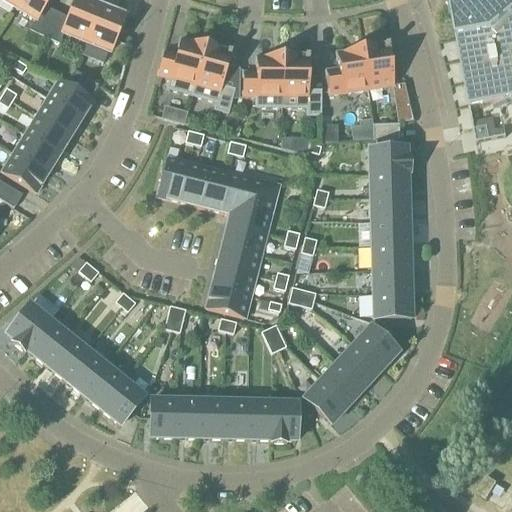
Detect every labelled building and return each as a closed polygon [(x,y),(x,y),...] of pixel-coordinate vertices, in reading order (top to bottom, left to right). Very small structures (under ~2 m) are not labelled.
[(19,0),(0,0),(0,3),(13,11),(19,0)] [(47,0),(19,0),(13,11),(33,24),(29,30),(45,38),(57,13),(44,7),(47,0)] [(511,0),(455,0),(454,2),(452,5),(451,11),(468,110),(511,101),(511,0)] [(101,10),(78,1),(71,20),(57,13),(45,38),(61,46),(64,39),(86,47),(101,10)] [(123,19),(101,10),(86,47),(109,56),(123,19)] [(205,50),(179,42),(175,58),(163,55),(156,79),(194,89),(205,50)] [(387,48),(361,51),(367,92),(393,89),(387,48)] [(205,49),(205,50),(194,89),(218,96),(213,112),(227,116),(234,92),(221,89),(230,56),(205,49)] [(361,51),(335,55),(337,71),(325,73),(328,98),(367,92),(361,51)] [(281,59),(255,59),(255,75),(242,75),(242,100),(281,101),(281,59)] [(306,59),(281,59),(281,101),(306,101),(305,119),(320,119),(320,94),(306,93),(306,59)] [(26,70),(15,63),(11,70),(21,77),(26,70)] [(100,92),(75,77),(69,88),(93,103),(100,92)] [(69,88),(58,82),(46,101),(81,122),(93,103),(69,88)] [(411,121),(403,87),(393,89),(397,123),(411,121)] [(15,98),(5,92),(1,98),(11,105),(15,98)] [(11,105),(1,98),(0,99),(0,107),(7,112),(11,105)] [(81,122),(46,101),(35,120),(69,141),(81,122)] [(69,141),(35,120),(24,138),(58,159),(69,141)] [(396,128),(372,129),(372,143),(397,142),(396,128)] [(320,129),(320,146),(336,146),(336,129),(320,129)] [(195,136),(187,134),(184,146),(192,148),(195,136)] [(202,138),(195,136),(192,148),(200,150),(202,138)] [(58,159),(24,138),(12,156),(47,178),(58,159)] [(281,141),(280,152),(297,156),(297,141),(281,141)] [(237,147),(229,145),(226,156),(234,158),(237,147)] [(244,149),(237,147),(234,158),(241,160),(244,149)] [(309,149),(307,157),(319,160),(321,152),(309,149)] [(406,152),(367,153),(368,178),(406,177),(406,152)] [(47,178),(12,156),(0,176),(35,197),(47,178)] [(187,166),(165,160),(155,200),(177,205),(187,166)] [(208,171),(187,166),(177,205),(198,210),(208,171)] [(229,177),(208,171),(198,210),(219,216),(229,177)] [(277,189),(229,177),(219,216),(228,218),(277,189)] [(406,177),(368,178),(369,202),(407,201),(406,177)] [(20,200),(0,187),(0,203),(13,212),(20,200)] [(277,189),(228,218),(226,227),(265,237),(277,189)] [(317,194),(315,202),(326,205),(328,197),(317,194)] [(407,201),(369,202),(370,226),(408,225),(407,201)] [(315,202),(313,209),(324,212),(326,205),(315,202)] [(408,225),(370,226),(370,250),(408,249),(408,225)] [(265,237),(226,227),(221,248),(260,258),(265,237)] [(298,237),(287,235),(285,242),(296,245),(298,237)] [(296,245),(285,242),(283,250),(294,253),(296,245)] [(304,243),(302,250),(314,253),(316,246),(304,243)] [(260,258),(221,248),(215,269),(255,279),(260,258)] [(408,249),(370,250),(371,274),(409,273),(408,249)] [(302,250),(300,258),(312,261),(314,253),(302,250)] [(85,266),(77,275),(83,280),(91,271),(85,266)] [(215,269),(210,290),(249,300),(255,279),(215,269)] [(91,271),(83,280),(90,285),(97,276),(91,271)] [(409,273),(371,274),(371,298),(410,297),(409,273)] [(288,279),(276,276),(274,284),(286,287),(288,279)] [(286,287),(274,284),(272,292),(284,295),(286,287)] [(249,300),(210,290),(205,311),(244,321),(249,300)] [(291,291),(289,299),(301,302),(303,294),(291,291)] [(303,294),(301,302),(312,305),(314,297),(303,294)] [(122,296),(114,306),(120,311),(128,301),(122,296)] [(410,297),(371,298),(372,323),(410,322),(410,297)] [(289,299),(287,307),(299,310),(301,302),(289,299)] [(128,301),(120,311),(127,316),(134,307),(128,301)] [(301,302),(299,310),(310,313),(312,305),(301,302)] [(280,308),(269,305),(267,313),(278,316),(280,308)] [(48,324),(29,308),(5,338),(25,353),(48,324)] [(169,309),(166,321),(174,323),(177,311),(169,309)] [(177,311),(174,323),(181,325),(184,313),(177,311)] [(166,321),(163,333),(171,335),(174,323),(166,321)] [(174,323),(171,335),(178,337),(181,325),(174,323)] [(67,339),(48,324),(25,353),(43,369),(67,339)] [(220,324),(217,336),(225,337),(227,326),(220,324)] [(227,326),(225,337),(232,339),(235,328),(227,326)] [(275,329),(267,332),(269,335),(272,343),(280,339),(275,329)] [(397,356),(369,330),(352,348),(380,374),(397,356)] [(264,334),(260,335),(265,346),(272,343),(269,335),(267,332),(265,333),(264,334)] [(86,354),(67,339),(43,369),(62,383),(86,354)] [(280,339),(272,343),(278,354),(285,350),(280,339)] [(272,343),(265,346),(270,357),(278,354),(272,343)] [(380,374),(352,348),(336,366),(364,392),(380,374)] [(105,369),(86,354),(62,383),(81,398),(105,369)] [(336,366),(319,384),(347,410),(364,392),(336,366)] [(123,384),(105,369),(81,398),(100,413),(123,384)] [(143,399),(123,384),(100,413),(119,429),(143,399)] [(319,384),(303,402),(330,428),(347,410),(319,384)] [(56,414),(93,436),(103,420),(65,398),(56,414)] [(175,403),(150,403),(149,441),(174,441),(175,403)] [(199,404),(175,403),(174,441),(198,442),(199,404)] [(223,404),(199,404),(198,442),(222,443),(223,404)] [(247,405),(223,404),(222,443),(246,443),(247,405)] [(271,406),(247,405),(246,443),(270,444),(271,406)] [(296,406),(271,406),(270,444),(295,444),(296,406)] [(391,504),(389,478),(378,479),(379,505),(391,504)] [(485,502),(496,485),(486,479),(475,496),(485,502)] [(324,497),(326,510),(374,504),(373,491),(324,497)]
